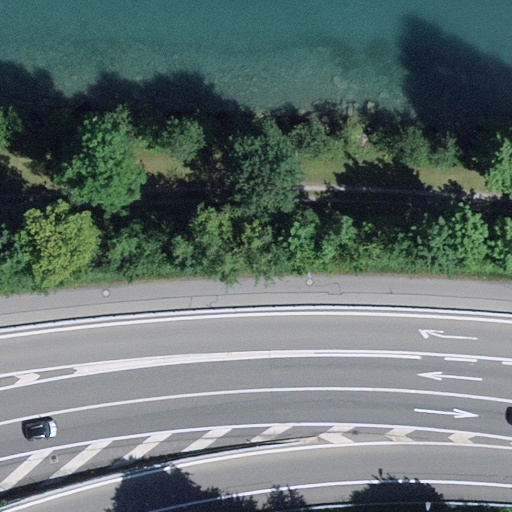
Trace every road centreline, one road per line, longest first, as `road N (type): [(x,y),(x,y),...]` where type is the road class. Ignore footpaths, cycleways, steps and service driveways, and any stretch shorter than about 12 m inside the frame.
road 1 (primary): [(458,393),(322,334),(0,357)]
road 2 (trunk): [(458,393),(260,389),(0,423)]
road 3 (primary): [(69,511),(195,483),(371,460),(511,468)]
